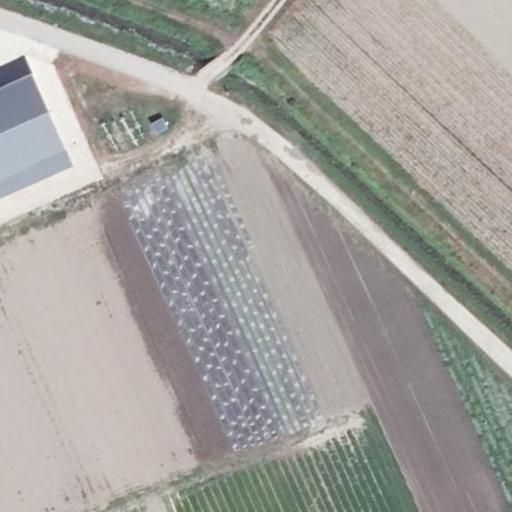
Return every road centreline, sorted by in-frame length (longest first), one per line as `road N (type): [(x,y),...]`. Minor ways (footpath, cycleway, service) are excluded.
road 1 (track): [(188,96),(276,142),(511,362)]
road 2 (track): [(0,24),(188,96)]
road 3 (track): [(277,0),(188,96)]
